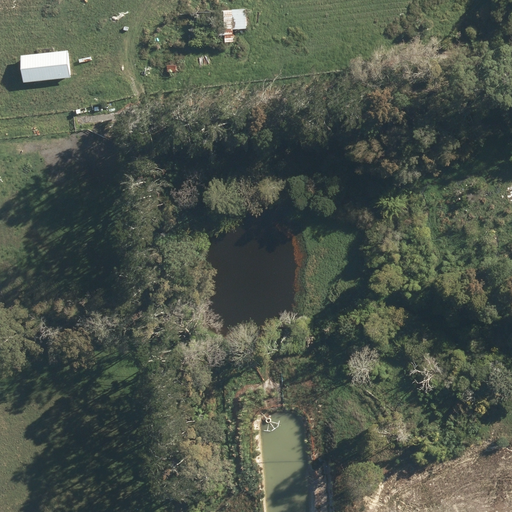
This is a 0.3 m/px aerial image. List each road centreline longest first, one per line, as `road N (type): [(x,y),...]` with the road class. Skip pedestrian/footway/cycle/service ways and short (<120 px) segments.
road 1 (track): [(511,70),(82,120)]
road 2 (unknown): [(154,388),(264,373),(511,385)]
road 3 (unknown): [(456,382),(470,511)]
road 4 (tertiary): [(154,388),(167,511)]
